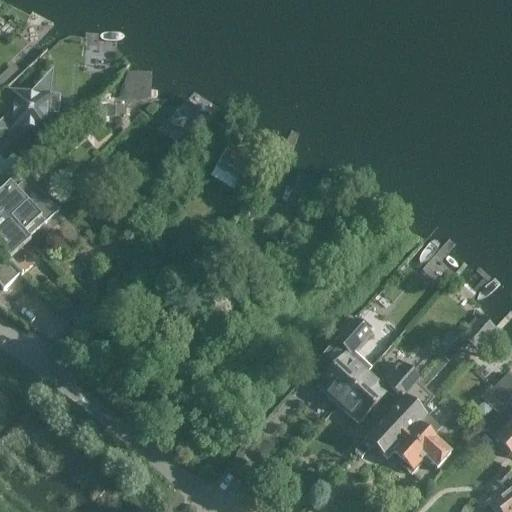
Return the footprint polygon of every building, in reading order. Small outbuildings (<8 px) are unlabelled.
[(0,122),(0,132),(49,135),(49,116),(58,115),(59,96),(49,95),(52,69),(29,94),(10,94),(9,114),(0,122)] [(129,113),(107,112),(107,124),(129,124),(129,113)] [(250,171),(225,155),(214,173),(239,188),(250,171)] [(9,170),(17,178),(26,170),(18,162),(9,170)] [(0,274),(0,288),(1,289),(8,297),(28,279),(19,270),(41,250),(35,244),(51,230),(15,190),(0,203),(0,260),(7,268),(0,274)] [(463,338),(478,352),(496,333),(481,318),(463,338)] [(318,388),(338,406),(366,376),(356,367),(361,361),(355,356),(373,337),(358,323),(337,345),(348,355),(346,358),(345,357),(318,388)] [(460,340),(444,358),(452,365),(468,347),(460,340)] [(398,366),(378,388),(386,395),(390,391),(401,402),(416,387),(418,384),(398,366)] [(426,391),(437,379),(431,373),(420,385),(426,391)] [(378,388),(366,376),(338,406),(358,425),(386,395),(378,388)] [(495,413),(511,394),(511,382),(506,378),(493,392),(490,390),(481,400),(495,413)] [(416,387),(401,402),(365,441),(385,460),(391,452),(413,472),(425,460),(436,470),(449,456),(431,439),(438,430),(420,414),(432,401),(416,387)] [(498,438),(511,422),(511,413),(510,411),(491,432),(498,438)] [(511,422),(498,438),(493,443),(511,460),(511,422)] [(496,480),(505,488),(511,479),(511,473),(506,468),(496,480)] [(511,511),(511,491),(493,507),(496,511),(511,511)]
